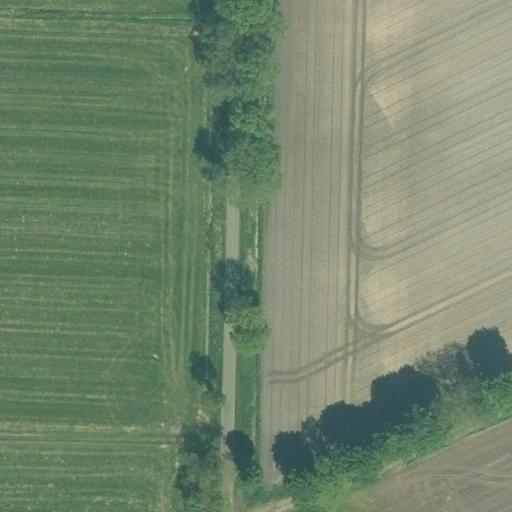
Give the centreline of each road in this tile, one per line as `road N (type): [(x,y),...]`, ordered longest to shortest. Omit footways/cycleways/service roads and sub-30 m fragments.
road 1 (unclassified): [(235,0),(224,511)]
road 2 (track): [(245,511),(511,397)]
